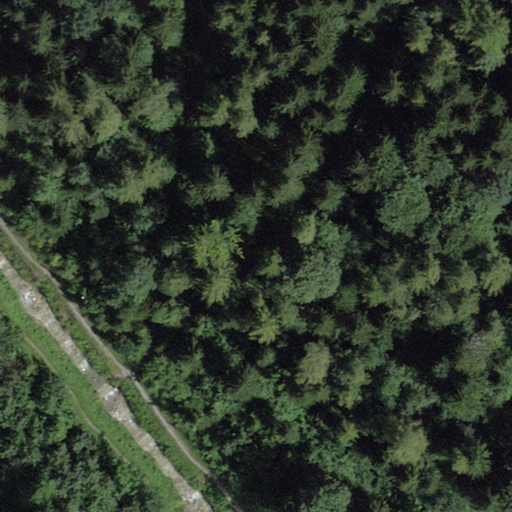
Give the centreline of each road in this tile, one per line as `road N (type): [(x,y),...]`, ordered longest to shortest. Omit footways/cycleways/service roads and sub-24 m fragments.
road 1 (track): [(394,0),(346,175),(232,268),(155,261),(187,67),(176,0)]
road 2 (track): [(506,511),(511,121),(491,0)]
